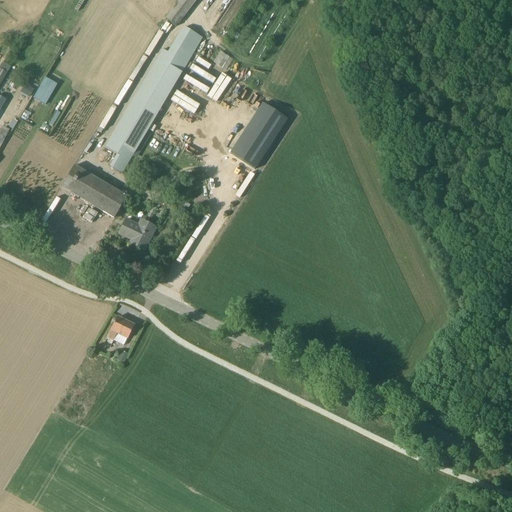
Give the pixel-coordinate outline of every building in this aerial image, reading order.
[(176,27),(197,0),(179,0),(165,19),(176,27)] [(162,50),(103,147),(115,155),(108,167),(119,174),(201,38),(184,28),(168,53),(162,50)] [(0,84),(10,67),(3,62),(0,67),(0,84)] [(48,97),(57,83),(45,76),(37,90),(48,97)] [(60,188),(114,220),(126,198),(73,166),(60,188)] [(144,251),(155,228),(144,223),(141,228),(125,220),(119,233),(132,240),(130,244),(144,251)] [(117,318),(107,338),(114,341),(117,335),(128,340),(134,327),(117,318)] [(126,358),(128,355),(128,354),(121,351),(116,360),(117,361),(123,364),(126,358)]
